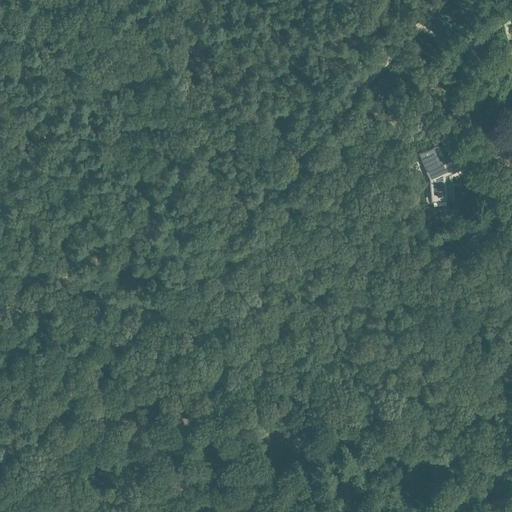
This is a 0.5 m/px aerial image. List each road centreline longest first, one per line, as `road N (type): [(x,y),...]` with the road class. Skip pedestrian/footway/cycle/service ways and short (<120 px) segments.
road 1 (track): [(112,355),(442,0)]
road 2 (track): [(0,459),(112,355)]
